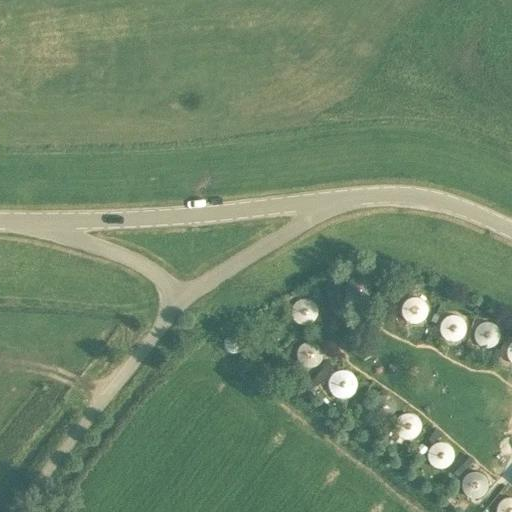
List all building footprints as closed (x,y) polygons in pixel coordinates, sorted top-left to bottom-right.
[(345,288),(355,298),(366,287),(356,277),(345,288)] [(431,313),(416,295),(398,309),(413,328),(431,313)] [(359,325),(371,333),(379,322),(367,314),(359,325)] [(453,318),(446,342),(471,349),(478,325),(453,318)] [(273,338),(274,358),(297,357),(296,337),(273,338)] [(332,396),(352,398),(355,374),(335,371),(332,396)] [(316,374),(311,381),(317,386),(322,380),(316,374)] [(426,428),(416,445),(426,451),(437,434),(426,428)] [(461,481),(472,499),(491,488),(480,469),(461,481)]
